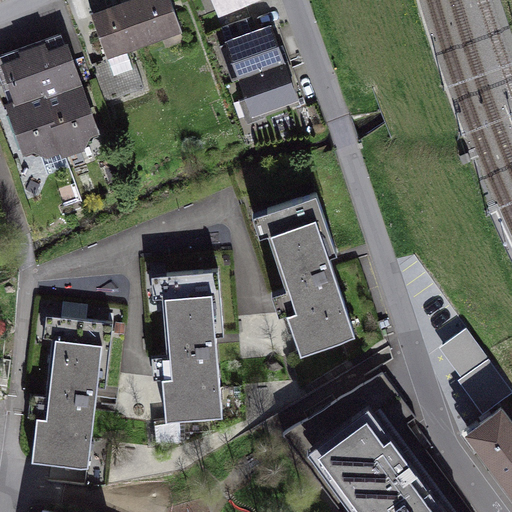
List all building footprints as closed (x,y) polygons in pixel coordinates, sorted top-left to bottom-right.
[(169,0),(136,0),(130,2),(145,45),(181,32),(169,0)] [(218,0),(222,10),(245,0),(218,0)] [(130,51),(145,45),(130,2),(93,16),(109,62),(92,68),(105,102),(144,88),(130,51)] [(284,63),(271,27),(256,32),(250,17),(222,27),(241,78),(284,63)] [(64,153),(100,140),(67,48),(63,49),(58,35),(2,55),(14,89),(5,92),(29,160),(42,155),(48,173),(69,166),(64,153)] [(297,99),(284,63),(241,78),(253,114),(297,99)] [(316,192),(261,211),(294,307),(287,310),(301,352),(356,333),(330,257),(338,255),(316,192)] [(219,270),(161,274),(168,376),(163,377),(166,420),(223,416),(217,335),(224,334),(219,270)] [(113,321),(55,316),(45,417),(37,416),(33,461),(89,466),(97,385),(107,386),(113,321)] [(471,416),(496,399),(465,360),(444,375),(471,416)] [(511,422),(501,408),(469,432),(511,490),(511,422)] [(345,511),(367,511),(415,478),(369,415),(307,460),(345,511)] [(439,511),(415,478),(367,511),(439,511)]
